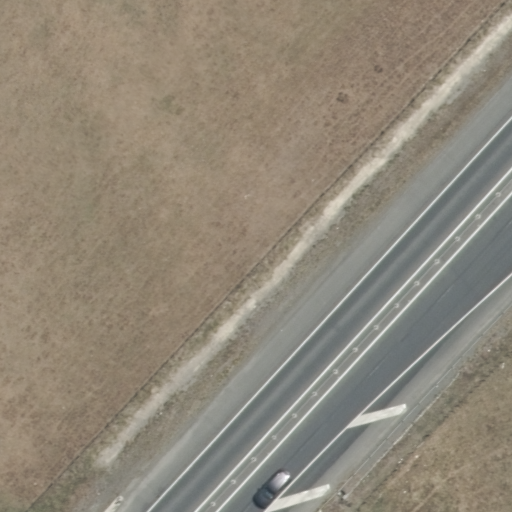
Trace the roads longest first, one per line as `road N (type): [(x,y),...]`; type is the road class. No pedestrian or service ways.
road 1 (trunk): [(175,511),(511,145)]
road 2 (trunk): [(511,228),(241,511)]
